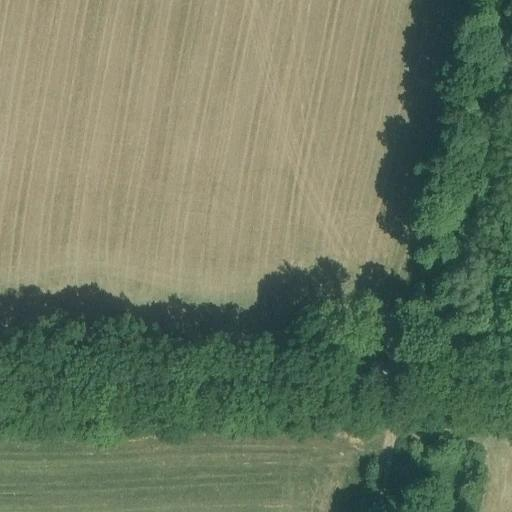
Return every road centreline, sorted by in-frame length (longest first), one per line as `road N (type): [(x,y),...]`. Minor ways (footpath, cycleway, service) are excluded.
road 1 (track): [(503,0),(431,300),(395,384)]
road 2 (track): [(0,382),(395,384)]
road 3 (track): [(395,384),(371,511)]
